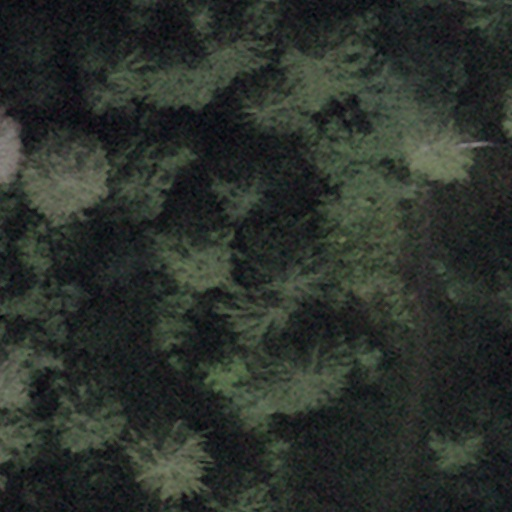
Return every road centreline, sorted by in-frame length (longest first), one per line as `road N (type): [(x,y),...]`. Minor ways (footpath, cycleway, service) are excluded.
road 1 (track): [(384,511),(403,453),(463,0)]
road 2 (track): [(0,240),(81,285),(184,387),(267,511)]
